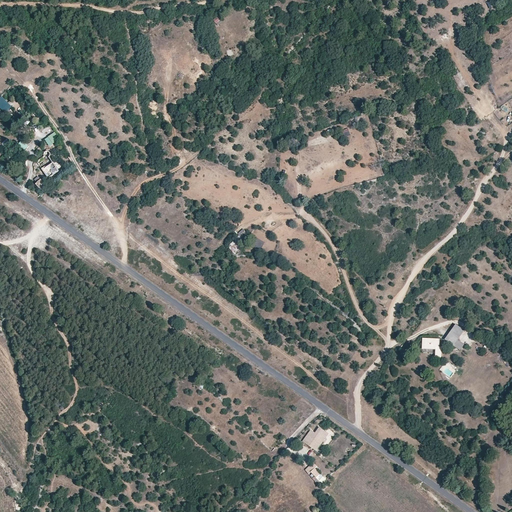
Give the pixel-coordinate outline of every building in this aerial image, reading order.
[(1,96),(0,97),(0,108),(6,114),(13,107),(1,96)] [(48,137),(52,143),(59,138),(55,132),(48,137)] [(16,148),(24,153),(28,145),(21,141),(16,148)] [(44,155),(44,156),(36,162),(48,178),(58,170),(49,156),(50,155),(50,153),(49,151),(47,151),(45,151),(44,152),(44,154),(44,155)] [(41,180),(37,184),(43,191),(47,187),(41,180)] [(227,246),(233,253),(251,237),(244,230),(227,246)] [(260,251),(265,243),(255,237),(250,246),(260,251)] [(452,347),(465,330),(455,323),(443,340),(452,347)] [(467,332),(465,330),(452,347),(459,352),(463,346),(459,343),(467,332)] [(437,347),(437,338),(422,338),(422,349),(435,349),(435,352),(435,356),(441,357),(441,347),(437,347)] [(319,427),(315,433),(319,435),(315,441),(311,447),(316,451),(329,434),(319,427)] [(315,433),(311,430),(307,436),(315,441),(319,435),(315,433)] [(315,441),(307,436),(303,441),(311,447),(315,441)] [(317,466),(314,463),(306,470),(309,474),(311,472),(315,468),(317,466)] [(311,472),(317,477),(320,473),(315,468),(311,472)] [(320,473),(317,477),(322,483),(326,479),(320,473)]
